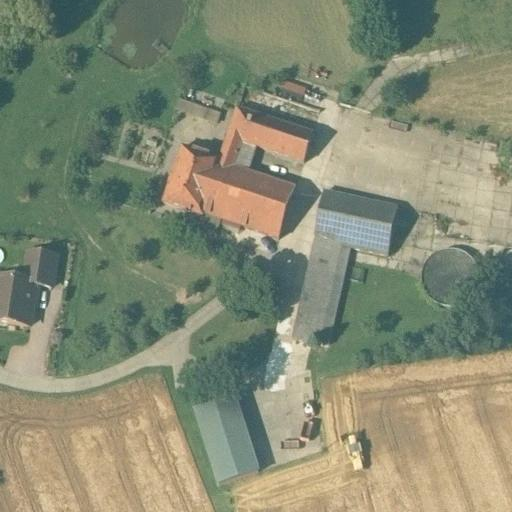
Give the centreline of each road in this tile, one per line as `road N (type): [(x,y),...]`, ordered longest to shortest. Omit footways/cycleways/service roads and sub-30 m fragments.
road 1 (residential): [(225,303),(158,354),(88,380),(0,368)]
road 2 (track): [(174,342),(221,511)]
